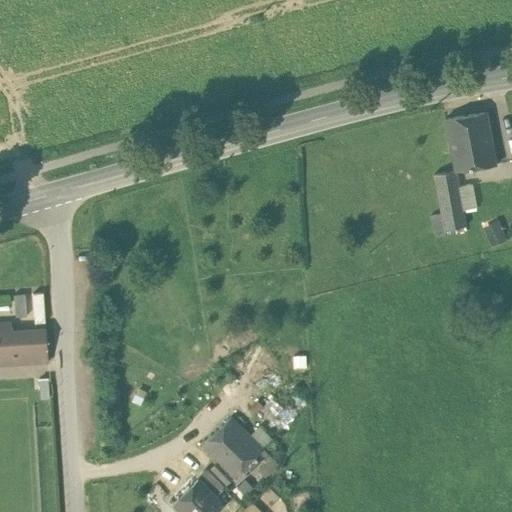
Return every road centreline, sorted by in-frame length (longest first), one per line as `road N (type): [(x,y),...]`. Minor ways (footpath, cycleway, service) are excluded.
road 1 (secondary): [(511,76),(407,94),(41,196)]
road 2 (unclassified): [(72,511),(56,240),(41,196)]
